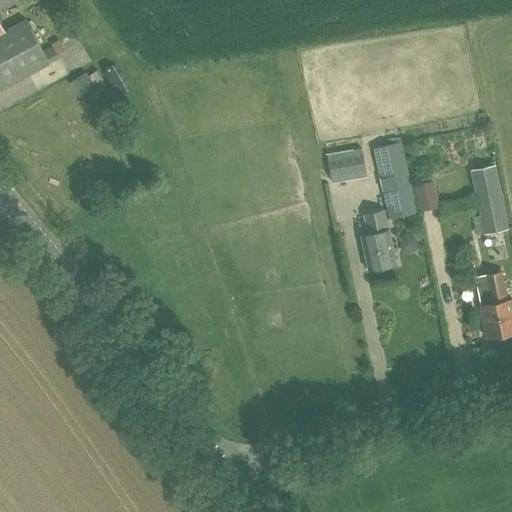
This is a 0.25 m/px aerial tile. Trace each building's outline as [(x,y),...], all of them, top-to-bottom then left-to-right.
[(0,0),(0,89),(58,58),(53,48),(44,53),(25,20),(5,31),(0,21),(0,8),(16,0),(15,0),(0,0)] [(108,85),(97,69),(88,75),(86,72),(70,82),(86,106),(102,96),(99,91),(108,85)] [(389,218),(418,212),(402,142),(373,148),(389,218)] [(333,183),(367,176),(361,147),(328,154),(333,183)] [(484,234),(510,228),(496,164),(495,164),(471,169),(484,234)] [(431,206),(446,204),(443,179),(428,180),(431,206)] [(369,270),(396,264),(384,210),(364,214),(368,234),(361,236),(369,270)] [(511,298),(509,299),(503,271),(475,276),(481,305),(487,338),(511,332),(511,298)]
